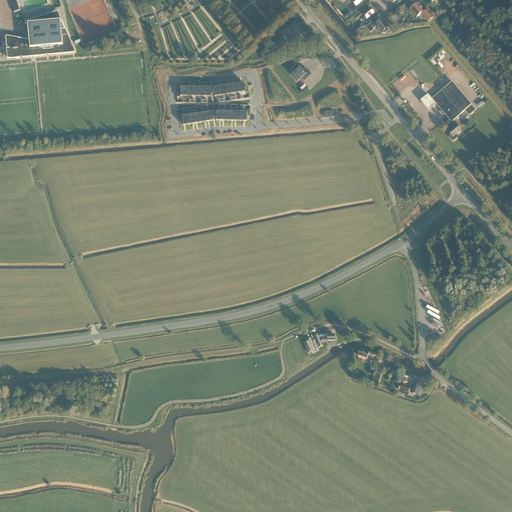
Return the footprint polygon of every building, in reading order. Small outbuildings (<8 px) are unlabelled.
[(10,0),(14,13),(20,11),(16,0),(10,0)] [(351,11),(353,14),(359,9),(356,6),(363,0),(362,0),(351,0),(351,1),(355,7),(351,11)] [(419,6),(416,4),(410,10),(417,17),(423,12),(421,9),(422,8),(420,5),(419,6)] [(369,8),(361,14),(364,18),(363,19),(363,21),(365,23),(367,23),(369,21),(370,19),(369,18),(374,13),(369,8)] [(433,17),(427,10),(421,14),(428,22),(433,17)] [(55,12),(32,20),(29,21),(28,21),(25,22),(25,23),(25,24),(27,24),(28,39),(28,41),(18,42),(18,38),(17,38),(13,37),(9,37),(6,36),(5,38),(6,42),(6,47),(7,47),(7,49),(6,49),(7,49),(8,59),(9,59),(20,58),(20,57),(22,57),(22,58),(47,56),(47,55),(48,55),(73,53),(74,51),(72,46),(71,46),(71,44),(65,29),(60,29),(60,21),(61,21),(58,13),(55,12)] [(377,22),(375,19),(365,27),(370,33),(373,30),(373,29),(376,27),(381,33),(382,32),(383,34),(384,34),(387,31),(388,30),(386,28),(387,28),(380,20),(377,22)] [(292,73),(298,67),(296,65),(289,70),(292,73)] [(292,73),(291,75),(297,82),(300,79),(303,82),(303,81),(311,75),(305,68),(302,70),(299,67),(298,67),(292,73)] [(451,135),(449,137),(452,140),(453,141),(454,141),(457,139),(458,137),(457,135),(461,131),(459,128),(460,127),(454,120),(465,111),(469,116),(476,110),(452,82),(432,99),(442,111),(442,113),(444,115),(445,115),(455,126),(448,132),(451,135)] [(243,83),(237,84),(239,93),(245,92),(245,93),(248,93),(247,87),(244,87),(243,83)] [(177,91),(177,98),(180,98),(180,97),(186,97),(186,88),(180,87),(180,91),(177,91)] [(436,104),(428,95),(424,99),(420,102),(428,111),(432,108),(436,104)] [(240,112),(240,121),(246,121),(246,117),(249,118),(249,111),(246,111),(246,112),(240,112)] [(181,116),(178,116),(179,122),(182,122),(183,126),(189,125),(187,116),(181,117),(181,116)] [(318,336),(317,334),(314,336),(315,339),(320,352),(324,350),(320,341),(335,341),(334,335),(326,335),(320,335),(318,336)] [(321,355),(315,339),(311,341),(310,338),(306,340),(307,342),(303,343),(311,360),(321,355)] [(360,349),(359,353),(356,352),(355,356),(358,357),(357,360),(366,363),(367,359),(369,352),(360,349)] [(381,374),(376,372),(372,383),(378,385),(381,374)] [(410,393),(418,395),(420,389),(419,389),(421,383),(415,381),(414,385),(412,384),(410,393)] [(400,385),(400,386),(399,390),(404,391),(403,395),(408,396),(411,388),(400,385)]
